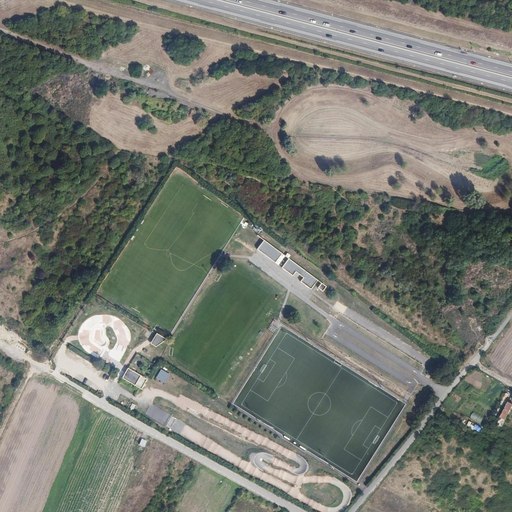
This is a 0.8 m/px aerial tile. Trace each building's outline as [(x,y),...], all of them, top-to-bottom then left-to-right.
[(263,241),(256,250),(274,263),(281,255),(263,241)] [(317,281),(288,259),(281,268),(292,276),(295,272),(303,278),(300,283),(310,290),(317,281)] [(317,289),(322,292),(326,287),(321,284),(317,289)] [(155,334),(150,344),(158,348),(163,337),(155,334)] [(127,367),(121,377),(141,389),(147,378),(127,367)] [(165,383),(169,374),(160,369),(155,379),(165,383)] [(503,427),(511,409),(511,398),(499,423),(501,424),(501,425),(502,427),(503,427)] [(480,424),(484,417),(473,411),(470,418),(480,424)] [(141,438),(139,445),(144,447),(147,441),(141,438)]
